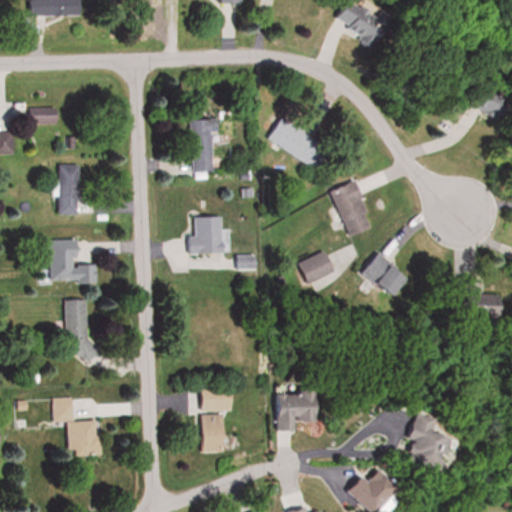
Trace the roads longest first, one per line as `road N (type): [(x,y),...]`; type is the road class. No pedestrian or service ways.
road 1 (residential): [(461,214),(346,88),(283,54),(0,62)]
road 2 (residential): [(148,508),(129,60)]
road 3 (residential): [(140,511),(280,460)]
